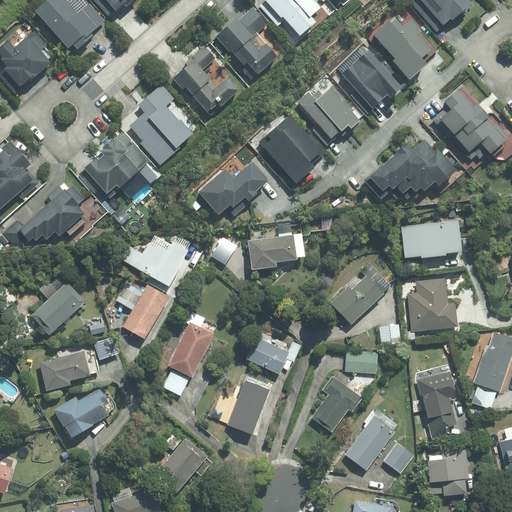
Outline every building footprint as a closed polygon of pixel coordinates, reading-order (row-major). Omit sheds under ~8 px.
[(73,49),(88,36),(89,37),(105,22),(89,5),(80,13),(67,0),(52,0),(39,13),(73,49)] [(108,0),(120,12),(132,0),(108,0)] [(266,0),(259,7),(282,30),(281,32),(295,45),(319,22),(314,17),(327,4),(322,0),(266,0)] [(469,0),(422,0),(446,27),(473,4),(469,0)] [(253,8),(242,17),(240,15),(214,39),(252,81),(279,56),(258,34),(268,24),(253,8)] [(434,59),(431,55),(437,49),(413,22),(406,28),(396,17),(374,37),(412,79),(434,59)] [(0,51),(26,84),(53,62),(32,35),(16,48),(11,42),(0,51)] [(217,58),(205,46),(185,64),(188,67),(174,77),(210,124),(234,105),(230,100),(241,90),(229,77),(219,86),(205,68),(217,58)] [(368,111),(388,93),(393,99),(404,89),(370,51),(359,60),(360,60),(339,79),(368,111)] [(146,112),(130,125),(164,164),(201,132),(176,104),(178,102),(162,85),(139,105),(146,112)] [(330,85),(305,108),(333,140),(359,117),(330,85)] [(473,94),(442,116),(471,156),(502,134),(473,94)] [(326,154),(291,116),(262,143),(296,181),(326,154)] [(122,132),(82,175),(106,197),(146,155),(122,132)] [(434,145),(434,146),(423,133),(366,180),(381,198),(402,181),(416,196),(434,181),(440,186),(458,168),(434,145)] [(14,158),(5,148),(0,151),(0,211),(38,178),(17,155),(14,158)] [(251,201),(260,193),(258,190),(269,179),(254,163),(237,179),(227,168),(200,192),(220,215),(244,194),(251,201)] [(48,197),(53,202),(23,228),(18,222),(5,234),(14,243),(24,234),(32,242),(42,233),(47,240),(57,232),(61,237),(87,214),(77,202),(79,200),(68,189),(65,191),(60,186),(48,197)] [(204,205),(197,198),(189,206),(196,213),(204,205)] [(402,233),(405,258),(462,251),(459,226),(402,233)] [(484,253),(493,239),(485,234),(476,247),(484,253)] [(296,236),(250,241),(253,271),(278,268),(277,264),(299,261),(296,236)] [(183,265),(190,253),(174,244),(169,253),(161,248),(159,252),(148,246),(143,255),(129,247),(122,261),(153,279),(151,283),(165,292),(168,287),(171,289),(184,266),(183,265)] [(354,326),(387,294),(368,276),(352,291),(349,288),(332,304),(354,326)] [(412,331),(459,327),(456,303),(449,304),(446,278),(416,281),(417,292),(408,293),(412,331)] [(32,316),(51,337),(87,303),(68,283),(32,316)] [(143,294),(127,285),(117,302),(133,312),(124,328),(146,341),(170,300),(148,287),(143,294)] [(0,309),(3,313),(16,301),(4,287),(0,290),(0,309)] [(398,303),(397,291),(388,291),(388,303),(398,303)] [(193,379),(215,336),(202,329),(207,320),(193,313),(187,324),(190,325),(169,366),(193,379)] [(106,321),(90,324),(92,336),(108,333),(106,321)] [(400,325),(379,327),(382,346),(402,344),(400,325)] [(486,346),(473,384),(501,393),(511,361),(511,339),(494,333),(489,347),(486,346)] [(115,336),(95,342),(100,360),(121,354),(115,336)] [(246,360),(281,376),(291,353),(256,338),(246,360)] [(380,353),(347,351),(346,372),(378,375),(380,353)] [(85,353),(41,363),(48,393),(72,387),(71,382),(91,377),(85,353)] [(189,379),(172,370),(164,388),(181,396),(189,379)] [(449,372),(416,381),(419,396),(423,396),(429,420),(425,421),(430,440),(446,436),(444,429),(456,426),(450,401),(455,400),(449,372)] [(353,413),(364,399),(333,376),(323,391),(329,395),(312,418),(333,433),(350,410),(353,413)] [(255,437),(272,392),(246,382),(229,428),(255,437)] [(111,406),(101,389),(80,402),(78,398),(55,411),(65,429),(67,428),(74,440),(95,428),(95,427),(111,417),(106,408),(111,406)] [(367,471),(396,432),(375,416),(346,455),(367,471)] [(511,438),(499,441),(511,492),(511,438)] [(187,439),(156,475),(179,494),(210,459),(187,439)] [(413,455),(396,443),(383,461),(400,473),(413,455)] [(467,451),(443,454),(444,462),(429,463),(431,484),(430,484),(431,496),(443,494),(443,501),(468,499),(466,481),(470,481),(467,451)] [(0,492),(7,495),(15,470),(0,464),(0,492)] [(161,511),(153,489),(112,504),(115,511),(161,511)] [(392,511),(394,508),(356,501),(353,511),(392,511)]
